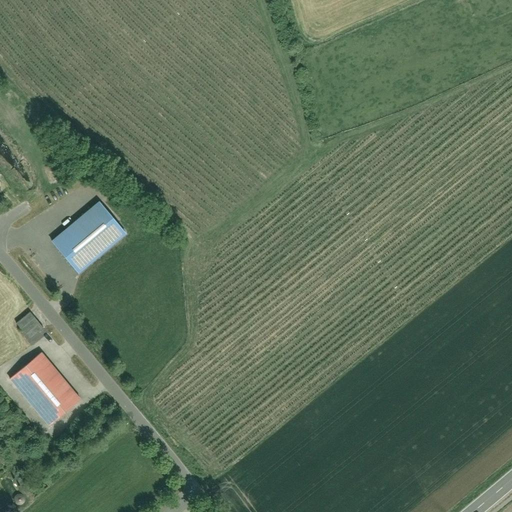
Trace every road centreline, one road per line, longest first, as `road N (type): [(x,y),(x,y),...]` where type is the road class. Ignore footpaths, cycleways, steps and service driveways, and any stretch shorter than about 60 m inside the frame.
road 1 (residential): [(0,258),(194,494),(172,511)]
road 2 (unknown): [(0,390),(32,428),(46,427),(74,407),(59,376)]
